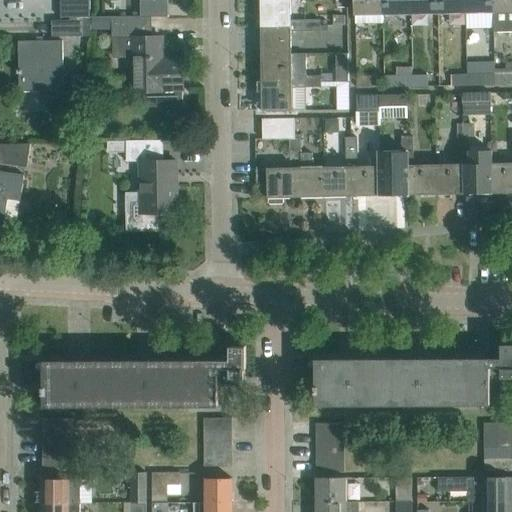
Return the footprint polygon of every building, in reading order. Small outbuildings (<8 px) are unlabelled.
[(60,0),(61,17),(90,17),(90,0),(60,0)] [(141,0),(141,16),(169,16),(168,0),(141,0)] [(292,19),(291,0),(261,0),(262,25),(292,25),(292,31),(306,30),(306,19),(292,19)] [(384,23),(384,13),(383,0),(355,0),(356,23),(384,23)] [(412,12),(411,0),(383,0),(384,13),(412,12)] [(439,11),(438,0),(411,0),(412,12),(439,11)] [(467,11),(466,0),(438,0),(439,11),(467,11)] [(494,10),(493,0),(466,0),(467,11),(494,10)] [(511,31),(511,0),(493,0),(494,10),(495,32),(511,31)] [(92,35),(92,17),(69,18),(70,20),(53,20),(53,29),(53,36),(92,35)] [(113,17),(114,29),(130,29),(130,17),(119,17),(113,17)] [(321,25),(321,19),(306,19),(306,30),(321,30),(321,25)] [(292,53),(292,31),(292,25),(262,25),(262,54),(292,53)] [(163,59),(162,36),(133,36),(134,92),(147,91),(147,107),(184,106),(183,88),(185,88),(184,59),(163,59)] [(64,91),(64,40),(19,41),(20,91),(64,91)] [(351,52),(338,53),(339,81),(340,81),(350,81),(351,81),(351,52)] [(293,75),(292,53),(262,54),(263,82),(293,81),(293,87),(307,86),(307,75),(293,75)] [(469,61),(469,74),(470,85),(495,85),(495,73),(483,74),(483,61),(469,61)] [(440,86),(440,74),(429,75),(428,66),(413,67),(413,87),(440,86)] [(413,87),(413,67),(397,67),(397,76),(385,76),(385,85),(385,87),(413,87)] [(511,84),(511,68),(495,69),(495,73),(495,85),(511,84)] [(470,85),(469,74),(440,74),(440,86),(470,85)] [(322,81),(322,75),(307,75),(307,86),(322,86),(322,81)] [(385,85),(385,76),(357,77),(357,88),(374,88),(374,86),(385,85)] [(293,110),(293,87),(293,81),(263,82),(263,110),(293,110)] [(350,81),(340,81),(340,91),(350,91),(350,81)] [(492,92),(463,93),(463,104),(492,103),(492,92)] [(381,94),(358,94),(358,111),(381,111),(381,94)] [(381,94),(381,111),(381,119),(407,118),(407,94),(381,94)] [(340,117),(326,118),(326,132),(340,131),(340,117)] [(295,138),(295,118),(263,118),(263,138),(290,138),(295,138)] [(470,149),(470,134),(464,135),(463,135),(458,135),(459,149),(470,149)] [(414,150),(414,136),(408,136),(402,136),(403,150),(414,150)] [(358,151),(358,137),(351,137),(346,137),(347,152),(358,151)] [(302,152),(301,138),(295,138),(290,138),(290,153),(302,152)] [(16,143),(13,165),(28,166),(31,143),(16,143)] [(465,193),(464,163),(470,163),(470,150),(470,149),(459,149),(459,164),(437,164),(437,194),(465,193)] [(409,194),(408,165),(414,164),(414,150),(403,150),(380,151),(381,165),(381,195),(409,194)] [(493,193),(493,163),(492,150),(470,150),(470,163),(464,163),(465,193),(493,193)] [(353,196),(353,166),(358,166),(358,151),(347,152),(347,166),(325,166),(325,196),(353,196)] [(297,197),(297,167),(302,167),(302,152),(290,153),(291,167),(257,168),(257,186),(269,186),(269,197),(270,197),(270,203),(284,203),(284,197),(297,197)] [(325,196),(325,166),(313,167),(313,152),(302,152),(302,167),(297,167),(297,197),(325,196)] [(158,229),(158,212),(163,212),(163,214),(167,214),(167,212),(172,212),(172,176),(178,176),(178,160),(141,161),(141,193),(128,193),(128,230),(158,229)] [(511,192),(511,162),(493,163),(493,193),(511,192)] [(437,164),(414,164),(408,165),(409,194),(437,194),(437,164)] [(381,165),(358,166),(353,166),(353,196),(381,195),(381,165)] [(21,200),(25,174),(0,170),(0,220),(5,221),(9,199),(21,200)] [(491,404),(491,382),(504,382),(504,377),(511,376),(511,345),(504,345),(504,344),(502,344),(502,354),(489,354),(489,360),(472,360),(472,365),(439,366),(439,360),(403,360),(403,366),(370,366),(370,360),(334,360),(334,366),(318,366),(318,365),(317,365),(317,385),(315,385),(316,393),(317,393),(317,405),(335,405),(335,398),(352,398),(352,405),(353,405),(353,398),(369,398),(369,405),(370,405),(370,404),(386,404),(386,405),(387,405),(387,404),(403,404),(403,405),(404,405),(404,398),(421,398),(421,405),(422,405),(422,398),(438,398),(438,404),(439,404),(455,404),(456,404),(472,403),(472,404),(473,404),(473,398),(490,398),(490,404),(491,404)] [(218,406),(218,384),(232,384),(232,378),(246,378),(246,368),(246,345),(245,345),(245,346),(232,346),(232,345),(230,345),(230,356),(217,356),(217,361),(200,361),(200,367),(167,367),(167,361),(131,361),(131,367),(97,367),(97,362),(62,362),(62,367),(45,367),(46,366),(45,366),(45,387),(43,387),(43,394),(45,394),(45,406),(63,406),(63,400),(79,400),(79,406),(80,406),(80,400),(97,400),(97,406),(98,406),(98,405),(114,405),(114,406),(115,406),(115,405),(131,405),(131,406),(132,406),(132,399),(148,399),(148,406),(149,406),(149,399),(166,399),(166,406),(167,406),(167,405),(183,405),(183,406),(184,406),(184,405),(200,405),(200,406),(201,406),(201,399),(217,399),(217,406),(218,406)] [(233,430),(233,417),(205,418),(205,430),(233,430)] [(73,418),(44,418),(44,430),(73,431),(73,418)] [(511,434),(511,422),(485,422),(485,435),(511,434)] [(345,423),(317,423),(317,436),(345,436),(345,423)] [(73,442),(73,431),(44,430),(44,441),(73,442)] [(233,442),(233,430),(205,430),(205,443),(233,442)] [(511,447),(511,434),(485,435),(485,447),(511,447)] [(345,448),(345,436),(317,436),(317,448),(345,448)] [(72,454),(73,442),(44,441),(43,454),(72,454)] [(233,454),(233,442),(205,443),(205,455),(233,454)] [(511,459),(511,447),(485,447),(485,459),(511,459)] [(345,460),(345,448),(317,448),(317,460),(345,460)] [(72,466),(72,454),(43,454),(43,466),(72,466)] [(233,466),(233,454),(205,455),(205,466),(233,466)] [(511,470),(511,459),(485,459),(485,470),(511,470)] [(345,471),(345,460),(317,460),(317,471),(345,471)] [(147,502),(147,472),(132,472),(133,502),(147,502)] [(168,502),(168,484),(168,472),(153,472),(153,502),(168,502)] [(412,502),(412,476),(396,477),(397,502),(412,502)] [(511,501),(511,476),(451,477),(451,489),(469,489),(470,502),(484,502),(511,501)] [(347,502),(347,477),(317,477),(317,502),(347,502)] [(81,479),(69,479),(43,478),(43,504),(81,503),(81,479)] [(233,502),(233,478),(207,478),(207,502),(233,502)] [(418,494),(418,502),(428,502),(428,494),(418,494)] [(511,511),(511,501),(484,502),(483,511),(511,511)] [(147,511),(147,502),(133,502),(132,511),(147,511)] [(167,511),(168,502),(153,502),(153,511),(167,511)] [(233,511),(233,502),(207,502),(195,502),(195,511),(233,511)] [(346,511),(347,502),(317,502),(317,511),(346,511)] [(412,511),(412,502),(397,502),(396,511),(412,511)] [(80,511),(81,503),(43,504),(42,511),(80,511)]
